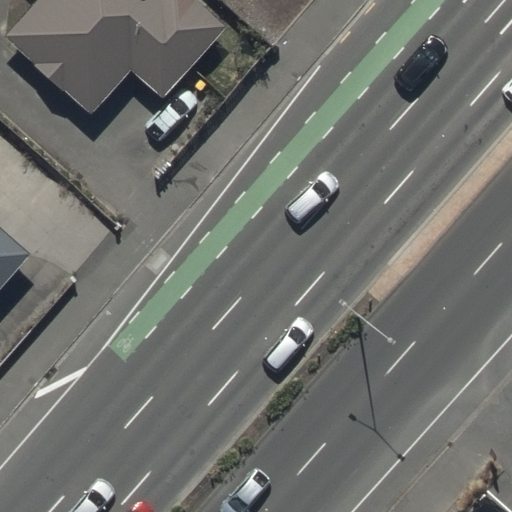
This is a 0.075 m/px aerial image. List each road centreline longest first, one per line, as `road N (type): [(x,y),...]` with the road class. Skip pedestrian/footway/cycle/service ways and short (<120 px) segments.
road 1 (primary): [(48,511),(492,0)]
road 2 (primary): [(511,234),(266,511)]
